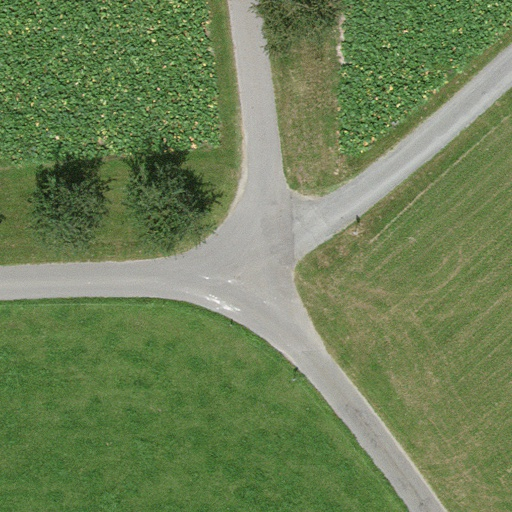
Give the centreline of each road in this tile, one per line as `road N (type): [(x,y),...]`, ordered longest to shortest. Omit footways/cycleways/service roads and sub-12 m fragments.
road 1 (unclassified): [(511,75),(405,172),(262,282)]
road 2 (unclassified): [(262,282),(433,511)]
road 3 (track): [(262,282),(261,120),(246,0)]
road 4 (unclassified): [(0,289),(262,282)]
